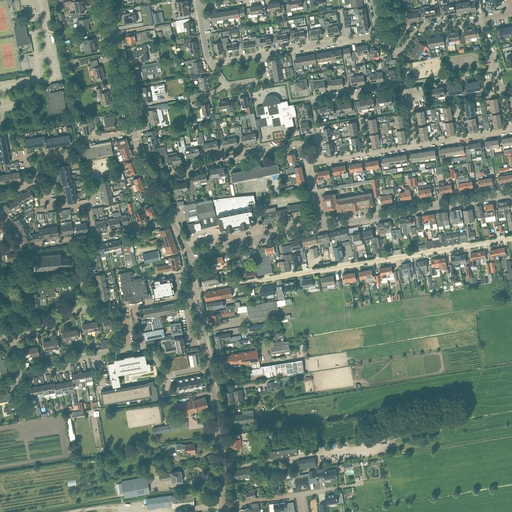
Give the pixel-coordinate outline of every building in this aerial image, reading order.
[(84,12),(83,5),(84,5),(83,0),(74,2),(76,12),(71,13),(71,17),(80,16),(79,13),(84,12)] [(187,2),(187,0),(179,2),(175,2),(176,8),(178,7),(179,13),(175,14),(176,19),(185,18),(184,14),(189,14),(188,7),(189,7),(188,1),(187,2)] [(296,7),(295,1),(295,0),(289,0),(290,5),(286,5),(287,13),(292,12),(291,8),(296,7)] [(479,9),(478,4),(477,0),(473,0),(473,2),(470,2),(471,11),(474,11),(474,12),(477,11),(476,9),(479,9)] [(501,4),(500,0),(491,0),(490,1),(491,7),(487,8),(488,12),(495,11),(494,6),(501,4)] [(285,12),(284,4),(280,5),(279,2),(277,2),(276,1),(273,1),(275,10),(277,10),(277,12),(279,13),(285,12)] [(450,13),(448,5),(447,5),(447,2),(442,3),(443,6),(440,7),(442,16),(448,15),(447,14),(450,13)] [(267,16),(267,15),(266,13),(265,6),(262,7),(262,5),(259,5),(259,4),(256,4),(257,13),(261,13),(262,17),(267,16)] [(440,16),(439,10),(438,4),(434,5),(435,7),(430,8),(431,17),(433,16),(434,18),(440,16)] [(431,17),(430,8),(429,6),(421,7),(421,9),(423,19),(429,18),(429,17),(431,17)] [(421,9),(412,10),(413,12),(414,21),(417,20),(417,22),(420,21),(420,20),(423,19),(421,9)] [(129,13),(124,14),(125,19),(124,20),(125,24),(130,23),(137,22),(136,15),(135,12),(129,13)] [(414,21),(413,12),(407,13),(408,16),(405,17),(406,23),(412,22),(412,21),(414,21)] [(87,26),(87,23),(91,22),(90,18),(77,20),(78,24),(79,24),(81,32),(89,31),(88,26),(87,26)] [(195,33),(193,22),(185,23),(185,19),(175,21),(176,26),(180,26),(180,30),(183,29),(185,31),(186,35),(190,34),(195,33)] [(334,34),(332,23),(329,23),(329,22),(326,21),(324,21),(323,21),(324,25),(325,30),(328,30),(329,34),(334,34)] [(29,43),(25,23),(17,25),(21,45),(29,43)] [(369,29),(368,27),(369,27),(369,24),(368,25),(368,24),(359,26),(356,26),(357,33),(360,32),(360,31),(369,29)] [(308,34),(307,26),(298,27),(298,29),(299,32),(300,39),(306,38),(305,35),(308,34)] [(482,40),(480,32),(479,29),(475,30),(475,28),(473,28),(473,27),(469,28),(470,32),(471,38),(476,37),(477,40),(482,40)] [(292,40),(290,32),(290,30),(289,31),(288,28),(281,30),(281,32),(282,33),(283,42),(289,41),(289,40),(292,40)] [(504,38),(502,28),(495,29),(496,33),(497,33),(498,38),(504,38)] [(300,39),(299,32),(298,29),(290,30),(290,32),(292,40),(295,39),(295,40),(300,39)] [(139,32),(141,45),(153,43),(153,39),(151,40),(150,37),(147,37),(146,31),(139,32)] [(454,41),(453,32),(452,31),(449,32),(447,33),(448,38),(445,38),(446,46),(449,45),(449,42),(454,41)] [(136,41),(135,32),(127,34),(128,43),(130,43),(131,46),(139,45),(138,41),(136,41)] [(283,42),(282,33),(281,32),(273,33),(275,43),(278,42),(278,43),(283,42)] [(258,45),(256,36),(256,33),(250,34),(251,38),(248,39),(250,48),(255,47),(255,46),(258,45)] [(275,43),(273,33),(270,34),(270,35),(265,36),(266,45),(272,44),(272,43),(275,43)] [(266,45),(265,36),(265,35),(256,36),(258,45),(261,45),(261,46),(266,45)] [(434,46),(433,38),(430,38),(430,36),(424,37),(425,39),(428,39),(429,47),(434,46)] [(233,51),(231,42),(228,42),(227,37),(222,38),(224,49),(227,48),(228,52),(233,51)] [(250,48),(248,39),(248,37),(243,37),(243,38),(239,39),(241,48),(244,48),(244,49),(250,48)] [(425,45),(418,41),(419,40),(419,37),(417,38),(415,42),(417,43),(416,46),(423,50),(425,45)] [(96,51),(95,45),(96,45),(96,44),(95,38),(83,40),(85,53),(96,51)] [(198,52),(196,41),(192,42),(191,38),(184,39),(185,47),(190,46),(191,53),(198,52)] [(241,48),(239,39),(239,38),(234,39),(234,41),(231,42),(233,51),(239,50),(238,49),(241,48)] [(223,52),(221,43),(214,44),(216,54),(223,52)] [(149,60),(147,49),(146,45),(136,47),(137,50),(133,51),(135,58),(140,57),(141,62),(149,60)] [(373,59),(373,58),(372,51),(369,51),(368,45),(361,46),(363,55),(367,54),(367,56),(369,56),(370,60),(373,59)] [(420,54),(423,50),(416,46),(414,48),(412,47),(411,49),(413,50),(420,54)] [(379,56),(378,47),(371,48),(372,51),(373,58),(379,56)] [(351,57),(350,48),(343,49),(345,58),(351,57)] [(336,50),(336,49),(333,49),(333,51),(331,51),(332,60),(342,58),(341,49),(336,50)] [(418,59),(420,54),(413,50),(412,52),(410,51),(407,55),(410,57),(412,55),(418,59)] [(302,65),(301,56),(299,57),(298,55),(295,56),(296,61),(293,62),(295,70),(298,70),(297,66),(302,65)] [(102,73),(101,66),(98,67),(97,59),(89,61),(90,65),(88,66),(89,71),(93,70),(95,76),(94,76),(93,77),(94,80),(95,81),(96,80),(104,78),(103,73),(102,73)] [(194,69),(189,69),(190,73),(194,73),(197,72),(202,71),(201,61),(196,62),(193,62),(194,69)] [(158,73),(157,67),(160,67),(159,62),(145,65),(146,71),(138,72),(140,81),(140,80),(148,79),(147,75),(158,73)] [(359,84),(357,75),(354,76),(353,72),(351,72),(350,68),(347,69),(348,79),(351,79),(352,85),(359,84)] [(398,68),(388,70),(390,79),(396,78),(395,74),(399,73),(398,68)] [(384,80),(383,75),(382,71),(376,72),(377,81),(384,80)] [(210,88),(208,82),(210,82),(209,76),(200,77),(202,90),(210,88)] [(299,82),(295,83),(296,91),(304,89),(304,87),(308,87),(306,79),(298,80),(299,82)] [(320,91),(318,79),(313,80),(313,79),(310,79),(311,87),(314,86),(315,92),(320,91)] [(483,91),(483,86),(480,86),(479,81),(473,82),(474,90),(480,89),(481,92),(483,91)] [(474,90),(473,82),(466,83),(467,88),(464,89),(465,94),(468,94),(468,91),(474,90)] [(147,87),(142,87),(143,93),(144,92),(144,95),(143,95),(145,102),(153,100),(152,96),(161,94),(165,94),(164,84),(159,84),(147,87)] [(465,94),(464,89),(462,89),(461,84),(455,85),(456,93),(462,92),(463,95),(465,94)] [(456,93),(455,85),(448,86),(449,91),(447,92),(448,97),(450,97),(450,94),(456,93)] [(448,97),(447,92),(444,92),(443,87),(436,88),(438,96),(445,95),(446,102),(448,102),(448,97)] [(109,97),(108,95),(109,95),(108,91),(103,92),(102,88),(96,89),(98,97),(101,96),(103,105),(110,103),(109,97)] [(438,96),(436,88),(430,89),(431,94),(428,95),(429,100),(432,100),(431,97),(438,96)] [(21,97),(2,101),(6,122),(65,111),(60,90),(41,93),(41,94),(41,95),(40,96),(39,97),(39,98),(38,99),(37,99),(36,100),(35,100),(34,101),(33,101),(32,101),(31,101),(30,102),(29,101),(28,101),(27,101),(26,101),(25,100),(24,100),(23,99),(22,99),(21,98),(21,97)] [(288,105),(287,101),(281,102),(280,101),(280,100),(279,98),(278,97),(277,97),(276,96),(274,95),(273,95),(272,95),(270,95),(269,96),(268,96),(267,97),(266,98),(265,99),(264,100),(263,101),(267,102),(268,107),(264,108),(264,106),(256,107),(258,115),(261,115),(261,118),(255,119),(257,129),(260,140),(262,140),(259,126),(260,125),(260,127),(268,125),(267,123),(273,122),(274,126),(281,125),(281,124),(285,124),(285,127),(294,125),(292,117),(296,116),(294,104),(288,105)] [(253,112),(252,105),(249,106),(247,96),(240,98),(242,107),(247,106),(248,113),(253,112)] [(395,106),(394,100),(392,101),(391,96),(385,97),(386,105),(392,104),(393,106),(395,106)] [(383,108),(382,105),(386,105),(385,97),(378,98),(379,103),(376,103),(377,109),(383,108)] [(234,110),(232,102),(229,102),(229,99),(225,100),(225,101),(219,102),(220,109),(227,108),(228,111),(234,110)] [(377,109),(376,103),(374,104),(373,99),(367,100),(368,108),(374,107),(375,109),(377,109)] [(368,108),(367,100),(360,101),(361,106),(358,106),(359,112),(362,111),(362,109),(368,108)] [(355,113),(354,107),(352,107),(351,102),(344,103),(345,111),(352,110),(353,113),(355,113)] [(152,110),(148,111),(148,115),(150,114),(152,124),(157,123),(159,122),(162,122),(163,122),(163,121),(164,121),(162,115),(161,109),(165,108),(164,105),(168,104),(168,103),(164,103),(156,105),(151,106),(152,110)] [(210,113),(209,103),(201,105),(203,115),(208,114),(208,117),(211,116),(212,120),(215,120),(213,107),(212,107),(213,112),(210,113)] [(345,111),(344,103),(338,105),(339,109),(336,110),(337,116),(337,115),(340,115),(339,112),(345,111)] [(310,125),(309,122),(313,121),(309,104),(304,105),(304,109),(306,118),(304,119),(305,122),(301,123),(300,124),(301,128),(302,128),(303,131),(310,130),(309,125),(310,125)] [(337,116),(336,110),(334,110),(333,105),(326,106),(327,114),(328,117),(335,116),(337,116)] [(327,114),(326,106),(320,107),(321,112),(318,113),(319,118),(322,118),(321,115),(327,114)] [(114,127),(113,121),(115,121),(114,116),(105,117),(106,121),(104,121),(106,129),(110,128),(110,129),(112,128),(114,127)] [(377,124),(376,120),(380,119),(380,120),(383,120),(382,116),(375,117),(375,118),(368,119),(369,126),(377,124)] [(92,120),(88,121),(88,122),(81,124),(83,134),(90,133),(90,129),(91,129),(94,129),(93,129),(92,120)] [(356,121),(348,123),(349,126),(343,127),(343,130),(347,129),(350,129),(357,128),(356,121)] [(324,134),(340,132),(340,129),(331,131),(330,128),(333,127),(332,124),(325,125),(325,128),(323,128),(324,134)] [(73,137),(71,127),(66,128),(67,135),(63,136),(64,144),(66,144),(66,146),(68,146),(68,144),(70,143),(69,137),(73,137)] [(239,137),(237,127),(234,127),(236,134),(229,135),(231,146),(238,144),(236,137),(239,137)] [(250,142),(248,132),(248,129),(245,130),(246,135),(242,136),(244,143),(244,144),(248,144),(247,142),(250,142)] [(257,141),(256,136),(256,135),(255,133),(252,134),(251,129),(248,129),(248,132),(250,142),(253,141),(253,142),(256,142),(256,141),(257,141)] [(156,138),(155,135),(157,135),(156,130),(148,132),(149,136),(147,136),(149,143),(156,141),(160,140),(159,138),(156,138)] [(332,139),(332,136),(340,134),(340,132),(324,134),(325,140),(332,139)] [(218,143),(217,141),(214,141),(213,137),(210,138),(210,142),(212,150),(219,148),(218,144),(218,143)] [(129,145),(126,138),(124,139),(119,141),(116,142),(119,148),(129,145)] [(500,148),(498,139),(491,140),(493,149),(497,148),(497,149),(500,148)] [(158,148),(157,144),(161,143),(160,140),(156,141),(149,143),(150,149),(158,148)] [(494,157),(494,154),(493,149),(491,140),(485,141),(486,148),(488,148),(489,152),(491,152),(491,158),(494,157)] [(113,154),(110,141),(95,144),(94,143),(93,144),(90,145),(91,148),(81,150),(83,158),(91,157),(91,158),(113,154)] [(482,151),(481,149),(482,149),(480,142),(473,143),(474,150),(478,150),(479,154),(481,153),(482,159),(486,158),(484,151),(482,151)] [(471,154),(471,151),(474,150),(473,143),(467,144),(468,151),(466,152),(467,162),(471,161),(470,154),(471,154)] [(194,144),(191,145),(192,148),(193,156),(200,154),(199,150),(200,150),(200,149),(199,149),(198,145),(194,146),(194,144)] [(131,150),(130,148),(128,145),(129,145),(119,148),(121,154),(131,150)] [(175,163),(174,156),(173,153),(170,153),(171,156),(167,157),(166,149),(163,150),(163,153),(165,162),(168,161),(169,164),(175,163)] [(133,157),(131,153),(132,153),(131,150),(121,154),(123,160),(133,157)] [(182,162),(181,157),(180,154),(177,155),(176,152),(173,153),(174,156),(175,163),(182,162)] [(296,160),(295,153),(288,154),(290,161),(293,160),(294,164),(297,163),(296,160)] [(163,166),(162,161),(161,158),(155,159),(156,167),(163,166)] [(135,166),(133,160),(127,163),(127,162),(124,164),(125,166),(128,165),(129,169),(135,166)] [(379,167),(378,160),(372,161),(373,168),(377,168),(377,171),(381,170),(380,167),(379,167)] [(68,167),(72,166),(71,161),(64,162),(65,165),(59,167),(59,168),(57,169),(58,171),(60,170),(60,173),(68,171),(68,167)] [(363,169),(362,162),(355,163),(356,171),(360,171),(361,174),(365,173),(364,169),(363,169)] [(233,182),(280,173),(279,167),(279,166),(279,165),(278,165),(278,163),(274,164),(262,167),(261,164),(250,167),(251,169),(235,172),(234,172),(231,173),(233,182)] [(303,171),(301,165),(297,166),(297,163),(294,164),(294,167),(295,173),(303,171)] [(346,172),(345,165),(339,166),(340,174),(344,173),(344,176),(348,175),(348,172),(346,172)] [(138,172),(135,166),(129,169),(130,172),(127,173),(128,176),(132,175),(131,174),(138,172)] [(219,179),(218,176),(217,168),(210,169),(212,177),(213,177),(213,179),(219,179)] [(330,176),(329,169),(323,171),(324,178),(328,177),(328,180),(332,179),(332,176),(330,176)] [(131,179),(130,180),(131,182),(132,186),(135,184),(141,182),(139,176),(139,177),(138,174),(134,175),(135,178),(134,178),(131,179)] [(473,187),(472,179),(469,180),(468,174),(464,174),(465,178),(466,188),(473,187)] [(201,182),(199,175),(193,176),(195,185),(198,185),(199,187),(202,186),(201,182)] [(445,185),(446,192),(453,191),(451,184),(454,183),(453,178),(444,179),(445,181),(444,181),(445,185)] [(466,188),(465,178),(458,180),(458,183),(459,189),(466,188)] [(446,192),(445,185),(444,181),(438,183),(440,193),(446,192)] [(135,184),(132,186),(133,189),(134,192),(135,191),(138,190),(143,188),(141,182),(135,184)] [(188,190),(188,187),(187,182),(180,183),(181,191),(182,194),(185,194),(184,190),(188,190)] [(432,195),(431,190),(430,184),(428,184),(423,185),(424,188),(425,196),(432,195)] [(32,194),(35,192),(31,187),(28,189),(27,190),(27,189),(26,189),(27,191),(25,192),(29,200),(32,198),(32,199),(34,198),(34,197),(32,194)] [(394,194),(393,188),(385,189),(385,190),(387,202),(393,201),(392,194),(394,194)] [(29,200),(25,192),(23,194),(22,192),(21,192),(22,193),(21,193),(20,192),(19,193),(24,202),(25,203),(26,202),(29,200)] [(374,205),(372,192),(364,193),(366,206),(374,205)] [(24,202),(19,193),(18,194),(17,195),(17,194),(17,195),(18,196),(16,197),(19,205),(23,203),(23,204),(25,203),(24,202)] [(323,195),(324,203),(336,201),(335,198),(336,198),(335,193),(323,195)] [(366,206),(364,193),(357,195),(360,207),(366,206)] [(255,225),(252,208),(256,208),(257,211),(254,195),(232,197),(231,197),(222,198),(214,199),(221,232),(227,231),(235,230),(235,229),(241,228),(249,227),(249,226),(255,225)] [(360,207),(357,195),(350,196),(352,209),(360,208),(360,207)] [(352,209),(350,196),(343,197),(345,210),(352,209)] [(19,205),(16,197),(14,198),(15,199),(14,199),(13,199),(14,201),(12,202),(16,209),(19,207),(19,208),(21,208),(19,205)] [(345,210),(343,197),(336,198),(335,198),(336,201),(337,208),(338,211),(345,210)] [(218,224),(212,199),(191,203),(188,204),(184,204),(183,204),(188,223),(194,222),(196,230),(218,224)] [(16,209),(12,202),(10,203),(9,201),(8,201),(8,202),(7,203),(7,202),(6,203),(6,204),(11,212),(11,213),(13,212),(12,211),(16,209)] [(337,208),(336,201),(324,203),(325,210),(337,208)] [(135,215),(131,216),(133,220),(137,218),(137,221),(138,220),(139,221),(141,220),(141,219),(144,218),(142,214),(142,213),(141,211),(138,202),(135,203),(138,211),(134,213),(135,215)] [(506,217),(505,214),(504,209),(503,202),(498,203),(499,210),(501,209),(501,212),(498,212),(499,218),(506,217)] [(494,211),(494,208),(493,203),(485,205),(486,212),(484,212),(485,217),(495,216),(494,211)] [(302,210),(301,204),(287,206),(288,208),(288,209),(288,208),(289,213),(291,213),(302,210)] [(154,215),(152,209),(153,209),(152,206),(148,208),(147,205),(144,206),(147,215),(149,214),(150,216),(151,216),(152,217),(154,216),(154,215)] [(290,217),(289,214),(291,214),(291,213),(289,213),(288,208),(288,209),(288,208),(276,211),(275,207),(264,209),(265,213),(262,214),(263,223),(290,217)] [(462,217),(462,213),(461,209),(455,210),(457,224),(463,223),(462,217)] [(472,214),(473,214),(472,209),(463,210),(465,222),(473,221),(472,214)] [(127,218),(129,218),(128,211),(123,212),(124,214),(121,215),(121,213),(120,213),(122,220),(123,225),(126,224),(126,223),(128,223),(127,218)] [(448,219),(448,216),(447,211),(441,212),(442,220),(444,226),(449,225),(448,219)] [(119,221),(122,220),(120,213),(118,214),(118,216),(113,218),(115,227),(118,227),(118,226),(120,225),(119,221)] [(431,229),(429,221),(428,214),(422,215),(423,222),(426,222),(428,229),(431,229)] [(24,221),(22,218),(23,217),(22,216),(20,217),(17,219),(12,222),(13,223),(14,222),(14,223),(14,224),(16,223),(17,225),(24,221)] [(115,227),(113,218),(108,219),(107,216),(104,217),(106,224),(109,223),(110,228),(112,227),(112,228),(115,227)] [(416,234),(415,227),(410,228),(410,225),(412,224),(411,217),(404,218),(406,228),(407,233),(408,233),(412,232),(412,234),(416,234)] [(26,226),(28,225),(27,223),(26,224),(24,221),(17,225),(18,227),(17,228),(17,229),(18,228),(18,229),(17,230),(18,231),(20,230),(26,226)] [(393,228),(392,223),(391,223),(390,224),(390,221),(384,222),(385,233),(391,232),(391,229),(393,228)] [(194,222),(188,223),(190,232),(196,231),(196,230),(194,222)] [(385,233),(384,222),(378,222),(378,225),(377,225),(378,234),(385,233)] [(82,232),(81,223),(76,224),(75,223),(72,223),(73,230),(76,229),(77,234),(80,234),(80,233),(82,232)] [(31,239),(28,233),(29,232),(26,226),(20,230),(23,235),(22,236),(25,242),(27,241),(27,243),(30,241),(29,240),(31,239)] [(476,240),(474,231),(470,232),(469,226),(465,227),(466,231),(467,237),(468,241),(476,240)] [(174,243),(169,228),(159,231),(156,232),(157,235),(160,234),(164,247),(168,246),(168,245),(170,245),(169,244),(174,243)] [(344,258),(341,246),(338,247),(336,240),(339,239),(339,237),(348,235),(347,228),(329,232),(333,248),(336,260),(344,258)] [(373,237),(372,230),(363,231),(365,240),(371,239),(371,243),(376,242),(375,237),(373,237)] [(357,248),(356,245),(363,244),(360,232),(359,232),(359,231),(351,233),(352,234),(349,235),(350,240),(351,243),(352,249),(354,259),(358,259),(356,248),(357,248)] [(468,242),(468,241),(467,237),(466,237),(465,232),(459,233),(460,238),(460,243),(468,242)] [(460,243),(460,238),(459,238),(458,233),(452,234),(453,239),(454,244),(460,243)] [(324,243),(322,234),(317,235),(319,241),(320,244),(321,244),(322,247),(323,247),(324,251),(326,250),(324,243)] [(447,245),(445,236),(443,237),(443,234),(439,235),(439,239),(441,246),(447,245)] [(454,244),(453,239),(452,239),(451,234),(446,235),(446,236),(445,236),(447,245),(454,244)] [(317,243),(317,241),(316,236),(302,239),(303,245),(303,246),(317,243)] [(305,252),(303,246),(303,245),(302,246),(302,243),(300,243),(300,239),(291,241),(292,244),(282,246),(283,253),(293,251),(293,249),(301,247),(302,253),(305,252)] [(441,246),(439,239),(432,240),(434,247),(434,248),(441,246)] [(432,240),(425,241),(427,248),(434,247),(432,240)] [(178,252),(174,243),(169,244),(170,245),(168,245),(168,246),(164,247),(167,254),(178,252)] [(270,262),(273,261),(276,260),(275,256),(279,255),(277,244),(258,248),(259,252),(257,252),(256,251),(255,251),(254,250),(253,251),(253,252),(253,253),(252,253),(256,270),(257,270),(258,275),(272,272),(271,267),(271,263),(270,262)] [(319,257),(318,252),(317,247),(309,249),(311,258),(319,257)] [(505,253),(504,247),(497,249),(498,256),(503,255),(504,258),(507,257),(507,252),(505,253)] [(498,256),(497,249),(490,250),(491,255),(490,255),(491,260),(494,260),(494,256),(498,256)] [(160,259),(158,251),(142,255),(145,263),(160,259)] [(486,257),(485,251),(478,252),(479,258),(483,258),(484,261),(487,261),(486,257)] [(301,264),(299,257),(302,256),(303,261),(307,260),(305,252),(302,253),(299,253),(293,254),(295,265),(301,264)] [(479,258),(478,252),(470,253),(471,259),(470,259),(471,265),(476,264),(475,259),(479,258)] [(19,258),(18,253),(7,254),(8,261),(12,260),(12,259),(19,258)] [(73,263),(72,259),(73,259),(73,258),(72,259),(69,257),(69,256),(68,256),(68,257),(65,257),(64,257),(61,258),(60,255),(61,255),(61,254),(60,254),(60,253),(60,254),(33,256),(32,256),(32,257),(34,269),(33,270),(34,270),(54,268),(54,270),(54,271),(55,271),(61,270),(62,271),(62,270),(65,269),(65,267),(65,266),(69,266),(69,267),(69,266),(72,264),(73,264),(74,263),(73,263)] [(290,269),(288,261),(292,260),(290,254),(283,255),(284,261),(278,262),(279,267),(281,266),(282,270),(290,269)] [(467,263),(465,254),(458,255),(459,264),(467,263)] [(459,264),(458,255),(451,256),(452,263),(454,263),(455,266),(460,266),(459,264)] [(171,270),(181,268),(178,256),(169,258),(170,262),(168,263),(169,264),(156,267),(157,273),(171,270)] [(223,256),(212,258),(213,263),(214,266),(221,264),(221,265),(224,264),(223,261),(224,261),(223,256)] [(445,257),(438,258),(439,265),(440,269),(447,268),(446,262),(445,257)] [(134,258),(125,260),(127,268),(131,267),(131,266),(135,265),(134,258)] [(432,265),(430,265),(432,275),(436,275),(436,269),(440,269),(439,265),(438,258),(431,259),(432,265)] [(401,267),(398,267),(400,277),(403,276),(408,275),(406,264),(401,264),(401,267)] [(393,272),(392,266),(385,267),(387,278),(394,277),(393,272)] [(373,276),(372,269),(365,270),(367,277),(367,281),(375,280),(374,276),(373,276)] [(120,277),(119,277),(120,280),(121,283),(120,283),(120,285),(121,290),(122,290),(123,293),(125,293),(125,294),(124,294),(125,301),(128,300),(128,303),(132,302),(132,303),(139,302),(139,301),(142,300),(142,299),(145,299),(145,297),(144,295),(145,295),(148,295),(145,282),(144,278),(141,279),(141,278),(134,279),(134,280),(131,281),(131,279),(130,276),(133,276),(132,271),(129,272),(129,271),(119,273),(120,277)] [(220,283),(217,271),(201,274),(203,286),(220,283)] [(356,279),(355,272),(349,273),(350,280),(353,280),(354,283),(358,282),(357,279),(356,279)] [(105,280),(104,273),(95,275),(97,281),(105,280)] [(174,295),(171,281),(171,278),(165,279),(164,276),(158,277),(159,279),(154,280),(155,285),(151,285),(153,299),(174,295)] [(335,284),(333,276),(322,278),(323,286),(335,284)] [(312,278),(302,280),(303,288),(313,286),(312,278)] [(453,289),(456,289),(456,286),(461,285),(460,281),(455,282),(455,281),(452,281),(453,289)] [(296,282),(282,285),(283,291),(278,292),(279,298),(279,300),(285,299),(284,294),(297,291),(296,282)] [(273,285),(267,286),(267,287),(260,288),(262,296),(274,294),(275,299),(279,298),(278,292),(277,290),(274,290),(273,285)] [(55,296),(54,286),(41,287),(41,293),(45,293),(46,297),(55,296)] [(108,292),(106,286),(98,288),(99,294),(108,292)] [(47,304),(46,297),(45,293),(41,293),(41,287),(37,287),(37,291),(38,291),(38,293),(30,294),(30,293),(29,294),(30,306),(31,306),(42,305),(47,304)] [(233,296),(232,292),(231,287),(205,292),(206,301),(211,300),(233,296)] [(109,299),(108,295),(111,295),(111,292),(108,292),(99,294),(101,300),(109,299)] [(246,306),(243,307),(244,312),(247,312),(249,320),(279,314),(278,306),(292,303),(292,298),(246,306)] [(211,301),(206,302),(208,309),(213,308),(222,307),(224,307),(224,305),(225,304),(224,302),(223,301),(223,299),(221,299),(211,301)] [(162,326),(161,317),(177,314),(176,311),(177,311),(176,303),(140,310),(141,318),(142,318),(142,320),(143,329),(144,329),(145,331),(162,328),(162,326)] [(216,314),(211,315),(212,319),(221,318),(221,317),(229,315),(235,314),(234,308),(219,311),(220,314),(216,314)] [(221,318),(212,319),(213,325),(214,325),(215,328),(219,327),(218,325),(227,323),(227,319),(221,320),(221,318)] [(112,327),(111,321),(110,319),(103,320),(104,328),(105,333),(109,332),(108,328),(112,327)] [(99,332),(98,326),(97,321),(89,323),(91,331),(95,330),(95,332),(99,332)] [(181,332),(179,323),(180,323),(179,322),(170,324),(172,334),(181,332)] [(91,331),(89,323),(82,324),(84,334),(88,334),(87,331),(91,331)] [(183,341),(182,337),(171,339),(171,338),(170,335),(164,336),(162,328),(145,331),(144,331),(144,334),(144,337),(145,337),(145,339),(148,339),(148,343),(161,340),(161,341),(163,354),(165,353),(183,350),(184,350),(184,351),(185,351),(186,350),(186,349),(185,348),(184,348),(184,345),(184,344),(183,341)] [(81,336),(80,332),(77,333),(77,329),(70,331),(71,339),(75,338),(75,340),(82,339),(81,336)] [(71,339),(70,331),(62,332),(64,342),(68,342),(67,339),(71,339)] [(232,341),(231,338),(230,333),(215,336),(216,344),(232,341)] [(251,338),(232,341),(216,344),(217,349),(225,348),(225,347),(229,346),(229,344),(233,343),(233,346),(238,345),(238,347),(246,345),(251,338)] [(62,350),(62,346),(59,347),(57,339),(50,340),(51,348),(55,348),(56,352),(59,351),(60,357),(64,356),(62,350)] [(51,348),(50,340),(43,342),(45,352),(48,351),(48,349),(51,348)] [(288,341),(284,341),(272,343),(273,354),(290,352),(288,341)] [(39,357),(37,347),(30,348),(31,356),(35,355),(36,358),(39,357)] [(31,356),(30,348),(23,349),(25,360),(28,359),(28,356),(31,356)] [(232,355),(233,364),(248,362),(249,369),(241,371),(242,376),(250,375),(251,380),(304,372),(302,360),(260,366),(259,362),(262,361),(261,357),(259,357),(258,350),(232,355)] [(197,365),(195,354),(188,355),(189,357),(187,357),(186,355),(173,357),(174,357),(175,359),(167,360),(169,371),(175,370),(175,369),(188,367),(188,365),(190,365),(190,366),(197,365)] [(116,374),(146,369),(149,368),(149,363),(146,363),(144,356),(141,357),(141,355),(136,356),(136,358),(134,358),(133,356),(124,357),(125,360),(122,360),(122,359),(117,359),(118,361),(114,362),(115,364),(113,364),(113,363),(108,364),(110,379),(110,378),(112,378),(113,386),(119,384),(118,377),(117,377),(116,374)] [(224,356),(219,357),(221,366),(226,365),(233,364),(232,355),(224,356)] [(92,381),(90,371),(87,371),(86,368),(84,369),(83,363),(82,363),(84,372),(86,380),(86,382),(92,381)] [(86,380),(84,372),(81,372),(81,370),(80,370),(79,364),(76,365),(78,373),(79,381),(80,381),(80,383),(81,383),(82,386),(82,387),(85,386),(86,385),(85,382),(86,382),(86,380)] [(78,373),(75,374),(74,369),(71,369),(70,366),(73,380),(73,382),(74,386),(78,385),(77,384),(80,383),(80,381),(79,381),(78,373)] [(74,388),(74,386),(73,382),(73,380),(69,381),(68,372),(65,373),(66,382),(68,389),(68,392),(70,392),(72,392),(73,391),(72,389),(74,388)] [(68,389),(66,382),(63,382),(62,378),(60,378),(59,374),(58,374),(60,383),(62,391),(65,390),(66,392),(68,392),(68,389)] [(56,393),(54,383),(50,383),(49,378),(47,379),(46,375),(47,384),(49,392),(49,394),(56,393)] [(60,383),(57,383),(55,375),(52,375),(54,383),(56,393),(56,394),(62,393),(62,391),(60,383)] [(49,392),(47,384),(44,384),(42,377),(40,377),(40,376),(39,376),(41,385),(43,393),(43,395),(49,394),(49,392)] [(200,376),(194,377),(196,387),(197,389),(199,389),(199,387),(202,386),(200,376)] [(41,385),(38,386),(37,379),(34,380),(34,378),(33,378),(35,386),(37,398),(44,397),(43,395),(43,393),(41,385)] [(35,386),(32,387),(31,381),(28,382),(27,379),(31,399),(37,398),(35,386)] [(184,389),(183,379),(176,380),(178,390),(179,393),(181,392),(181,390),(184,389)] [(267,383),(267,384),(268,391),(269,391),(276,390),(276,389),(275,387),(281,386),(280,381),(275,382),(267,383)] [(156,386),(155,386),(153,387),(152,384),(148,385),(148,384),(101,392),(103,404),(150,395),(150,399),(153,398),(154,401),(158,400),(156,386)] [(244,400),(242,390),(224,392),(226,403),(244,400)] [(10,408),(15,407),(12,392),(12,394),(10,394),(0,395),(0,402),(8,401),(9,408),(4,409),(4,412),(11,411),(10,408)] [(196,411),(194,405),(206,402),(204,397),(195,400),(194,398),(195,398),(194,394),(192,395),(192,394),(188,395),(189,401),(181,404),(184,415),(196,411)] [(196,411),(208,408),(206,402),(194,405),(196,411)] [(255,421),(253,410),(243,411),(243,414),(227,416),(228,424),(255,421)] [(167,425),(152,428),(153,434),(174,429),(173,424),(167,425)] [(245,439),(245,434),(245,433),(234,434),(234,433),(233,433),(234,439),(231,439),(231,446),(233,446),(233,447),(241,447),(241,444),(243,444),(244,443),(244,441),(243,440),(242,440),(242,439),(245,439)] [(175,444),(168,445),(168,450),(176,449),(186,448),(186,457),(188,456),(191,456),(191,454),(195,453),(194,444),(189,444),(182,445),(181,443),(175,444)] [(298,455),(298,450),(297,447),(269,452),(270,458),(276,457),(276,458),(298,455)] [(316,466),(315,457),(297,460),(299,469),(316,466)] [(251,476),(250,468),(231,471),(232,480),(251,476)] [(323,468),(317,469),(319,478),(324,478),(324,480),(331,479),(331,482),(337,481),(336,478),(337,478),(336,469),(323,471),(323,468)] [(305,486),(309,485),(308,478),(316,476),(315,469),(309,470),(309,473),(300,475),(300,477),(295,478),(295,479),(297,487),(302,486),(302,487),(304,486),(304,487),(305,487),(305,486)] [(182,481),(180,471),(159,474),(160,481),(171,479),(172,483),(182,481)] [(147,477),(130,479),(132,491),(149,489),(147,477)] [(256,498),(255,493),(254,489),(249,490),(249,492),(245,493),(246,498),(252,497),(252,498),(256,498)] [(320,511),(327,511),(326,505),(329,505),(329,503),(338,502),(338,503),(343,502),(342,493),(337,494),(337,493),(325,495),(327,503),(326,503),(320,504),(320,511)] [(193,505),(192,494),(171,497),(171,495),(146,498),(148,508),(172,505),(172,507),(193,505)] [(274,504),(273,504),(274,511),(275,511),(294,511),(294,508),(290,509),(289,503),(285,503),(285,502),(281,503),(281,502),(280,502),(281,503),(278,503),(277,503),(274,504)] [(259,511),(258,503),(251,504),(252,507),(240,509),(240,511),(259,511)]
